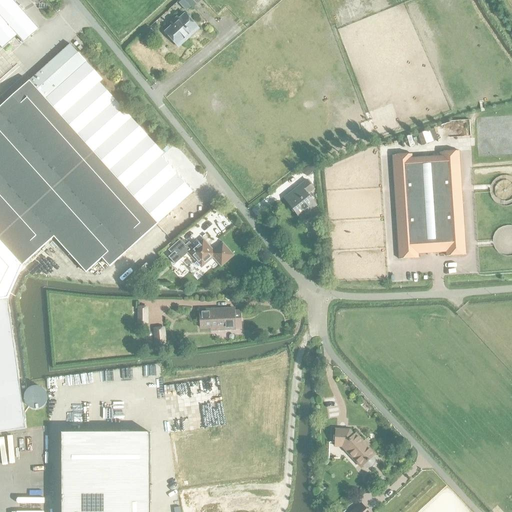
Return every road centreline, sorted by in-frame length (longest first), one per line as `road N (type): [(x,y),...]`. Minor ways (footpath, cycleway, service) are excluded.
road 1 (unclassified): [(321,301),(302,289),(74,0)]
road 2 (unclassified): [(321,301),(511,288)]
